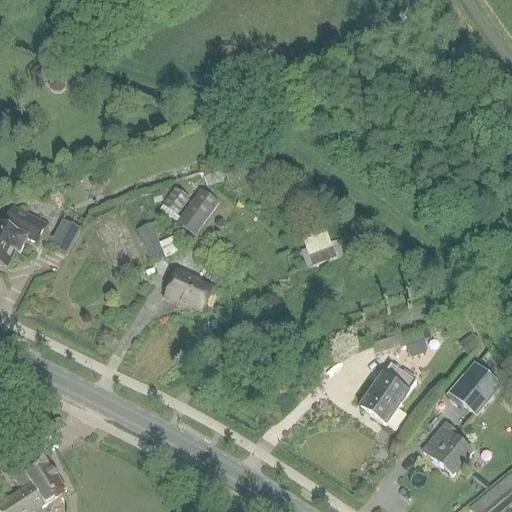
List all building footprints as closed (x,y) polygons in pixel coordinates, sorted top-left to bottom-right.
[(253,159),(224,171),(229,184),(258,171),(253,159)] [(176,216),(189,199),(175,189),(163,206),(176,216)] [(195,237),(219,205),(200,191),(176,223),(195,237)] [(36,245),(45,226),(12,210),(3,228),(0,225),(0,265),(7,269),(15,253),(19,255),(26,240),(36,245)] [(62,221),(61,222),(48,247),(68,257),(81,231),(62,221)] [(137,231),(150,264),(164,259),(151,226),(137,231)] [(301,238),(313,265),(336,255),(325,228),(301,238)] [(201,313),(211,290),(198,285),(199,283),(177,273),(165,300),(188,309),(188,308),(201,313)] [(426,351),(423,342),(432,340),(428,328),(398,337),(401,349),(406,348),(408,357),(412,358),(424,355),(426,351)] [(479,343),(474,335),(458,347),(463,354),(479,343)] [(385,429),(416,385),(390,367),(360,411),(385,429)] [(464,378),(463,377),(445,398),(460,410),(462,407),(475,418),(499,390),(473,368),(464,378)] [(511,395),(510,394),(503,402),(511,409),(511,408),(511,395)] [(417,460),(406,472),(434,495),(438,491),(443,495),(477,455),(456,438),(445,429),(441,425),(414,457),(417,460)] [(0,511),(36,511),(66,494),(42,457),(37,461),(27,445),(9,456),(15,465),(8,470),(19,488),(21,487),(24,490),(0,505),(0,511)] [(506,511),(511,508),(499,495),(479,511),(506,511)]
